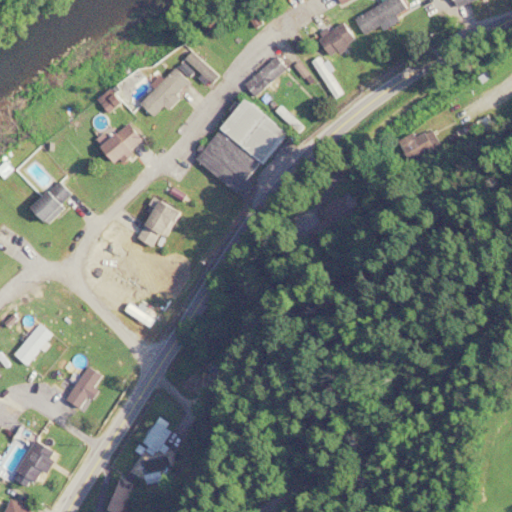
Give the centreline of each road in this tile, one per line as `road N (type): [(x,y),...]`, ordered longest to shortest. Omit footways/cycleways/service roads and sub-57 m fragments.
road 1 (primary): [(511,12),(418,50),(349,94),(287,150),(236,219),(155,371),(59,511)]
road 2 (residential): [(0,294),(42,270),(64,271),(83,233),(181,144),(273,31),(328,0)]
road 3 (residential): [(64,271),(155,371)]
